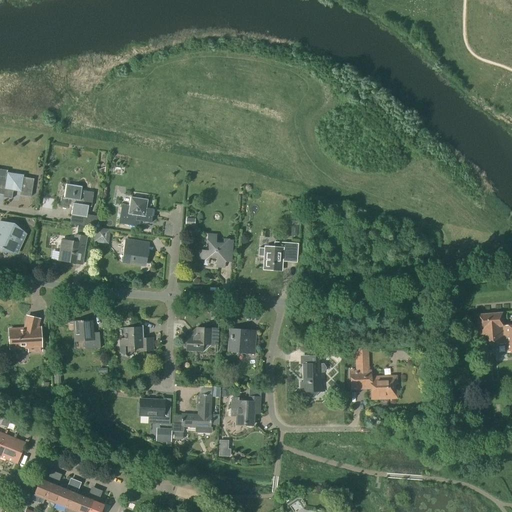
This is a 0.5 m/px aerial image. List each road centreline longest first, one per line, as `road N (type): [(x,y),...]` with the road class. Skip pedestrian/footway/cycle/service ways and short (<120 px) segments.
road 1 (residential): [(511,269),(283,301)]
road 2 (residential): [(170,298),(0,277)]
road 3 (residential): [(0,491),(18,484),(31,457),(122,490),(113,511)]
road 4 (residential): [(283,429),(271,414),(270,391),(283,301)]
